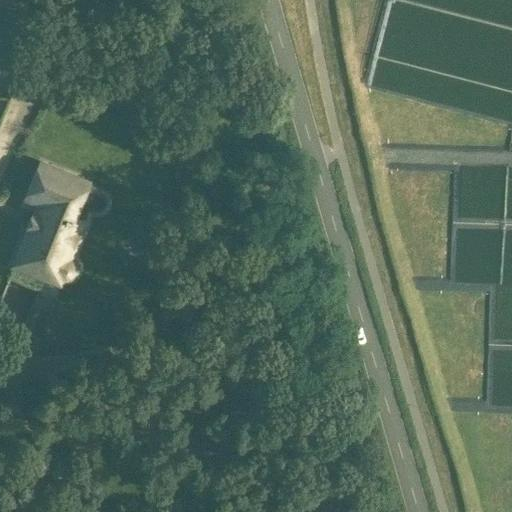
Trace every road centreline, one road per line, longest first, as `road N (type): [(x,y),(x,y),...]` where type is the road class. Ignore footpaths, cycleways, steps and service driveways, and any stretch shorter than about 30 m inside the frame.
road 1 (secondary): [(268,0),(419,511)]
road 2 (unclassified): [(0,159),(56,43)]
